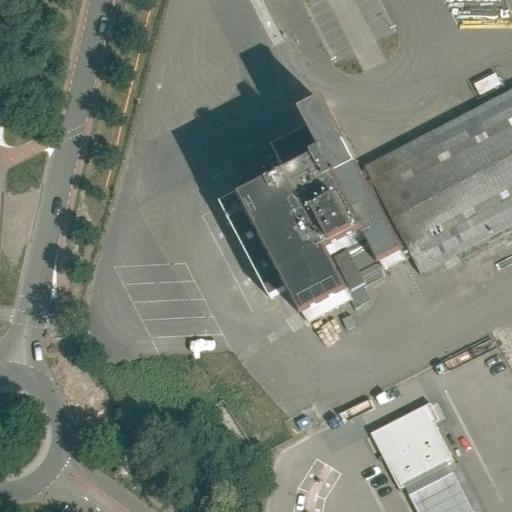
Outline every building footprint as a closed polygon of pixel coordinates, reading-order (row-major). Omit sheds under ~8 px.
[(468,77),(472,89),(495,79),(490,68),(468,77)] [(425,276),(511,231),(511,94),(369,169),(371,172),(362,176),(326,108),(305,119),(311,133),(277,151),(272,142),(248,155),(270,197),(251,207),(245,197),(224,208),(274,303),(293,293),(311,327),(355,304),(358,312),(373,304),(367,291),(391,278),(388,272),(416,258),(425,276)] [(372,436),(400,491),(455,463),(435,426),(440,423),(431,405),(372,436)] [(173,431),(167,420),(152,428),(157,439),(173,431)] [(147,446),(139,432),(129,438),(137,452),(147,446)] [(409,497),(416,511),(473,511),(454,474),(409,497)]
